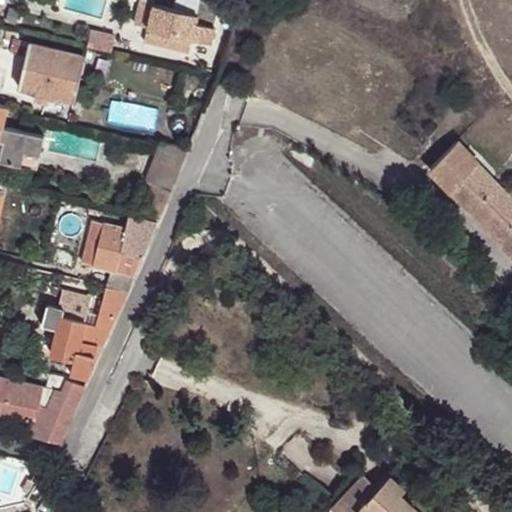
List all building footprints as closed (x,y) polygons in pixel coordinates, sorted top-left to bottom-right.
[(148,0),(143,25),(154,28),(156,28),(162,5),(163,2),(154,0),(148,0)] [(214,43),(223,12),(205,0),(202,0),(199,14),(162,5),(156,28),(154,28),(150,40),(196,52),(199,40),(214,43)] [(30,42),(19,86),(77,99),(87,56),(30,42)] [(3,125),(0,140),(6,141),(1,160),(39,170),(43,155),(48,136),(3,125)] [(511,251),(511,188),(510,191),(460,139),(431,168),(511,251)] [(161,184),(174,190),(190,148),(161,142),(148,179),(150,180),(161,184)] [(139,212),(159,222),(174,190),(161,184),(150,180),(144,194),(146,195),(139,212)] [(137,273),(159,222),(131,215),(127,229),(122,249),(115,267),(137,273)] [(115,267),(122,249),(127,229),(95,220),(83,260),(108,266),(115,267)] [(113,275),(115,267),(108,266),(106,273),(113,275)] [(137,273),(115,267),(113,275),(110,288),(129,293),(137,273)] [(110,288),(109,288),(105,300),(123,304),(129,293),(110,288)] [(105,300),(100,299),(96,298),(92,314),(101,317),(105,300)] [(105,329),(112,330),(123,304),(105,300),(101,317),(100,320),(98,327),(105,329)] [(71,374),(90,379),(112,330),(105,329),(98,327),(86,325),(86,322),(65,316),(67,311),(49,306),(43,327),(59,332),(53,356),(59,358),(75,361),(73,368),(71,374)] [(100,320),(67,311),(65,316),(86,322),(86,325),(98,327),(100,320)] [(58,364),(73,368),(75,361),(59,358),(58,364)] [(65,387),(67,382),(70,377),(52,373),(49,391),(60,393),(65,387)] [(30,417),(44,421),(49,413),(53,414),(60,393),(49,391),(45,408),(32,405),(36,388),(5,380),(0,399),(0,402),(13,406),(11,416),(28,421),(30,417)] [(57,445),(63,441),(86,390),(67,382),(65,387),(60,393),(53,414),(49,413),(44,421),(38,437),(57,445)] [(45,408),(49,391),(36,388),(32,405),(45,408)] [(13,406),(0,402),(0,413),(11,416),(13,406)] [(40,480),(46,470),(43,468),(37,478),(40,480)] [(57,477),(46,470),(40,480),(50,486),(57,477)] [(360,511),(420,511),(410,502),(401,493),(405,488),(393,477),(381,490),(367,477),(342,503),(351,511),(360,511),(361,511),(360,511)] [(420,511),(443,511),(449,505),(428,484),(410,502),(420,511)] [(336,511),(351,511),(342,503),(335,510),(336,511)]
